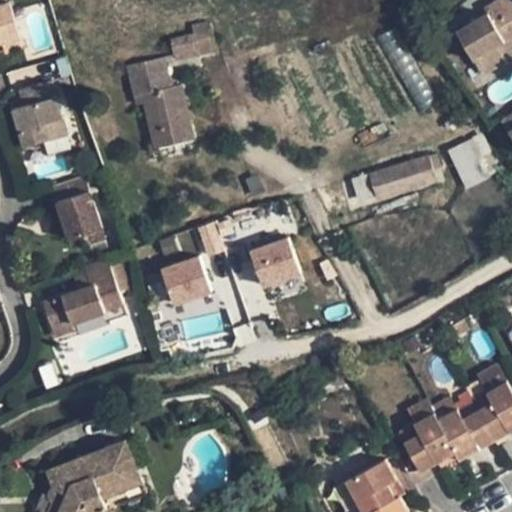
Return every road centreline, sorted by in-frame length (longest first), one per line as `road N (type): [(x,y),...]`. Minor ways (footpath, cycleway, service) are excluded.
road 1 (residential): [(258,362),(511,262)]
road 2 (residential): [(0,373),(23,333),(0,253)]
